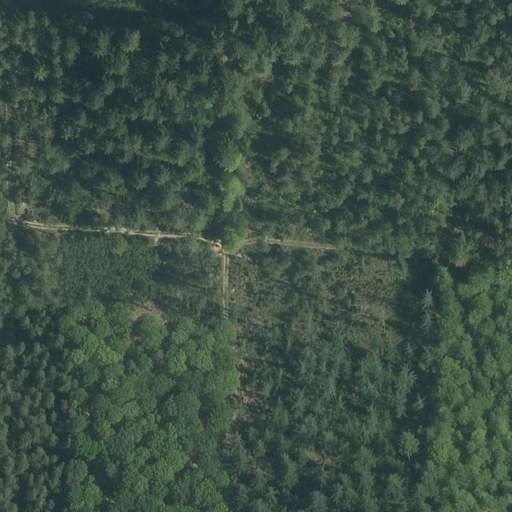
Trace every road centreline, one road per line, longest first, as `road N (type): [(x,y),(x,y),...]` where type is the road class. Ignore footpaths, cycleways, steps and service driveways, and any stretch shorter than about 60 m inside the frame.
road 1 (track): [(217,511),(220,238)]
road 2 (unknown): [(220,238),(448,257)]
road 3 (track): [(6,0),(11,223)]
road 4 (track): [(0,222),(220,238)]
road 5 (track): [(220,238),(220,27)]
